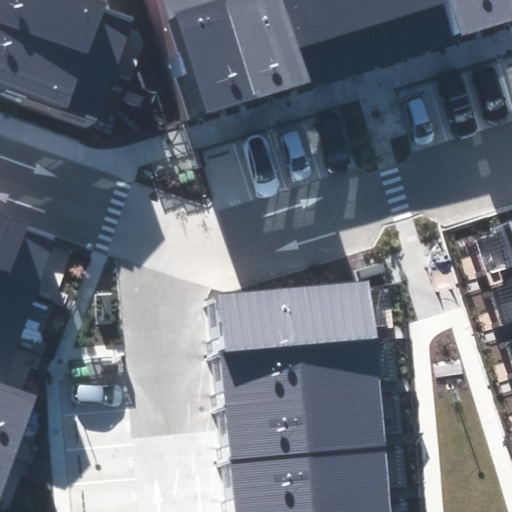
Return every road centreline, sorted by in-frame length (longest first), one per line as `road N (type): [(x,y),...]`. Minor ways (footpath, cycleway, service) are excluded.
road 1 (residential): [(190,236),(244,241),(511,163)]
road 2 (residential): [(173,511),(157,307),(190,236)]
road 3 (residential): [(0,163),(190,236)]
